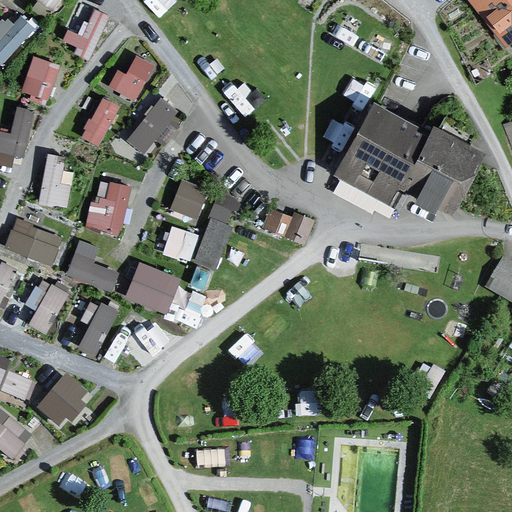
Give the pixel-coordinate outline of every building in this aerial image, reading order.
[(38,0),(34,8),(52,18),(62,0),(38,0)] [(511,0),(482,0),(481,1),(494,16),(490,19),(511,46),(511,45),(511,0)] [(70,42),(88,54),(114,15),(95,3),(70,42)] [(0,24),(0,59),(7,64),(37,22),(22,12),(14,23),(5,17),(0,24)] [(35,53),(23,87),(50,97),(62,63),(35,53)] [(118,67),(110,85),(139,98),(156,62),(139,53),(130,72),(118,67)] [(243,78),(228,93),(248,112),(263,96),(243,78)] [(82,134),(101,145),(124,105),(104,94),(82,134)] [(163,94),(127,135),(145,151),(181,110),(163,94)] [(12,130),(0,126),(0,161),(20,166),(35,107),(19,103),(12,130)] [(394,179),(399,169),(412,176),(432,138),(378,108),(343,170),(386,193),(382,200),(396,207),(401,206),(409,191),(407,186),(394,179)] [(477,133),(446,116),(432,138),(412,176),(408,184),(419,190),(418,192),(420,192),(416,198),(422,201),(426,194),(446,205),(476,150),(470,147),(477,133)] [(64,206),(75,156),(50,151),(40,201),(64,206)] [(172,209),(202,218),(212,186),(182,177),(172,209)] [(92,194),(87,227),(125,232),(133,182),(112,179),(109,196),(92,194)] [(235,219),(241,196),(220,191),(215,214),(235,219)] [(271,212),(266,226),(285,233),(290,220),(271,212)] [(56,263),(66,232),(16,217),(7,248),(56,263)] [(213,219),(198,260),(214,266),(229,225),(213,219)] [(191,260),(200,232),(173,223),(164,251),(191,260)] [(114,290),(122,271),(95,260),(101,246),(82,237),(68,271),(114,290)] [(0,306),(0,307),(21,268),(5,259),(0,267),(0,306)] [(511,266),(502,261),(487,285),(501,293),(511,273),(511,266)] [(159,307),(172,277),(142,265),(129,295),(159,307)] [(511,299),(511,273),(501,293),(511,299)] [(44,275),(28,301),(39,308),(29,323),(46,333),(72,293),(44,275)] [(100,353),(120,308),(101,300),(81,344),(100,353)] [(148,319),(125,349),(144,364),(168,334),(148,319)] [(9,369),(13,360),(0,354),(0,389),(27,401),(36,381),(9,369)] [(61,429),(93,395),(69,373),(38,406),(61,429)] [(0,406),(0,447),(15,458),(35,432),(0,406)]
